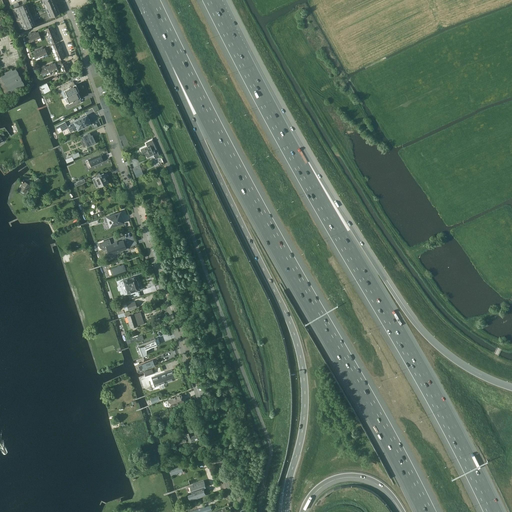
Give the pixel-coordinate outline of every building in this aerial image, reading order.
[(42,0),(50,17),(59,13),(53,0),(42,0)] [(14,8),(23,29),(35,24),(26,3),(14,8)] [(21,89),(24,87),(15,69),(2,76),(11,92),(20,87),(21,89)] [(64,90),(67,96),(77,91),(79,91),(76,84),(73,86),(71,82),(58,88),(58,89),(59,92),(61,92),(64,90)] [(50,90),(47,84),(41,86),(45,93),(50,90)] [(77,91),(67,96),(66,97),(69,103),(66,105),(65,106),(67,108),(68,109),(80,103),(78,99),(80,98),(77,91)] [(89,122),(91,122),(88,116),(86,117),(86,116),(82,118),(78,120),(74,122),(75,123),(71,124),(74,130),(78,128),(78,129),(80,128),(81,130),(88,126),(87,124),(90,123),(89,122)] [(88,146),(95,142),(92,135),(90,135),(89,133),(83,136),(81,137),(83,140),(84,139),(88,146)] [(140,149),(142,154),(145,153),(147,158),(153,155),(155,158),(159,156),(152,140),(146,143),(147,146),(140,149)] [(100,154),(88,160),(91,167),(103,161),(100,154)] [(105,177),(108,176),(107,173),(104,174),(103,173),(100,175),(99,174),(96,175),(97,176),(93,178),(95,182),(96,181),(98,185),(103,182),(103,184),(108,182),(105,177)] [(19,188),(26,193),(31,185),(24,181),(19,188)] [(108,222),(110,226),(116,224),(117,224),(123,222),(120,213),(116,214),(116,212),(113,213),(114,214),(104,218),(105,222),(108,222)] [(104,242),(99,244),(100,245),(100,246),(100,247),(101,248),(102,248),(103,248),(104,248),(104,249),(107,248),(109,255),(114,253),(126,249),(124,244),(123,241),(111,245),(109,239),(104,241),(104,242)] [(109,270),(112,277),(127,271),(125,264),(109,270)] [(123,280),(123,281),(126,293),(127,293),(127,294),(139,290),(138,285),(137,281),(135,277),(123,280)] [(128,310),(136,308),(134,301),(126,304),(128,310)] [(129,322),(142,318),(140,312),(127,316),(129,322)] [(142,318),(129,322),(131,328),(144,323),(142,318)] [(142,356),(149,353),(147,349),(160,344),(158,338),(155,339),(138,345),(142,356)] [(137,366),(140,372),(155,367),(152,361),(137,366)] [(155,387),(175,380),(172,370),(151,377),(155,387)] [(170,406),(183,401),(181,395),(168,400),(166,401),(165,402),(165,404),(165,405),(167,406),(168,406),(170,406)] [(190,443),(200,439),(198,434),(191,437),(190,432),(186,433),(190,443)] [(179,464),(170,467),(172,474),(178,472),(181,473),(182,471),(183,471),(182,470),(183,468),(182,467),(182,466),(180,467),(179,464)] [(188,495),(190,499),(205,494),(203,489),(201,490),(201,488),(206,487),(204,481),(189,486),(191,492),(195,490),(195,492),(188,495)]
